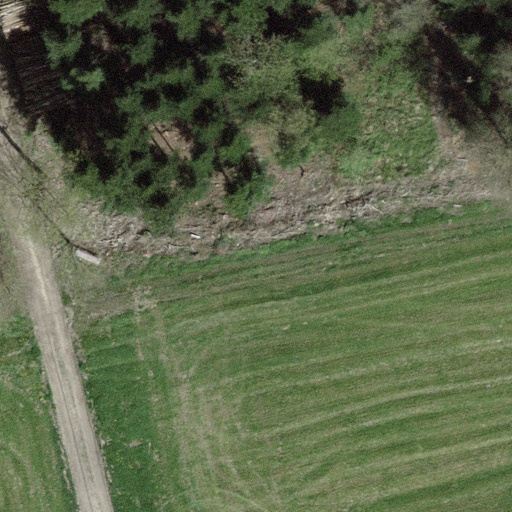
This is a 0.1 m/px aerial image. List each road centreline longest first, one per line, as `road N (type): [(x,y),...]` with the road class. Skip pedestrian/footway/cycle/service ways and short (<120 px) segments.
road 1 (track): [(511,222),(0,318)]
road 2 (track): [(0,136),(98,511)]
